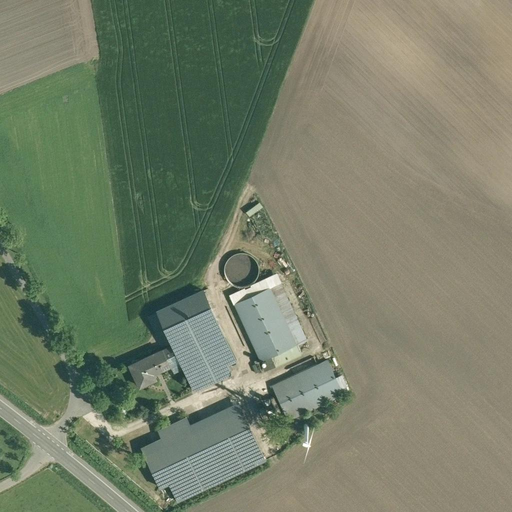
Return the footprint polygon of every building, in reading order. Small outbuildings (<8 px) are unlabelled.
[(238,207),(235,223),(240,225),(244,208),(238,207)] [(259,276),(260,269),(258,262),(254,257),(248,253),(241,252),(235,254),(229,258),(225,264),(224,270),(226,277),(230,283),(236,286),(242,287),(249,286),(255,282),(259,276)] [(232,296),(235,303),(270,287),(299,350),(313,344),(280,274),(232,296)] [(270,287),(235,303),(266,370),(301,354),(299,350),(270,287)] [(163,318),(171,314),(168,309),(153,315),(158,326),(165,323),(163,318)] [(218,323),(174,344),(181,360),(195,390),(230,375),(226,368),(225,366),(235,361),(218,323)] [(163,349),(130,364),(140,386),(152,380),(150,375),(171,365),(163,349)] [(296,373),(320,363),(317,356),(293,367),(296,373)] [(317,364),(272,385),(288,420),(333,399),(317,364)] [(269,393),(253,400),(263,421),(279,414),(269,393)] [(242,409),(192,432),(186,417),(158,430),(165,444),(145,454),(160,487),(169,483),(178,501),(265,460),(242,409)]
